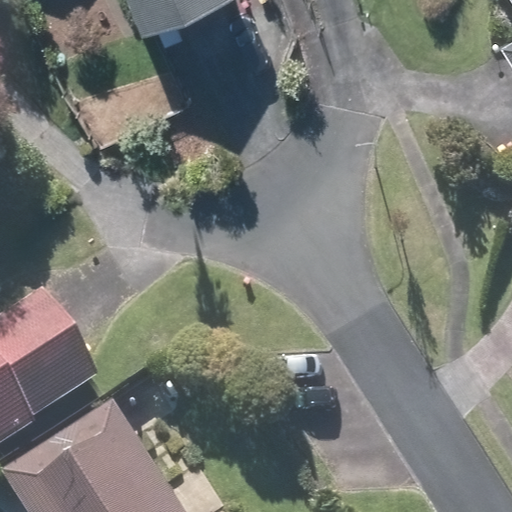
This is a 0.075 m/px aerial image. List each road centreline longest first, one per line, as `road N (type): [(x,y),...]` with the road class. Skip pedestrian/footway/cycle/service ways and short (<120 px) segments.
road 1 (residential): [(480,511),(322,237)]
road 2 (residential): [(188,216),(322,237)]
road 3 (residential): [(322,237),(340,118)]
